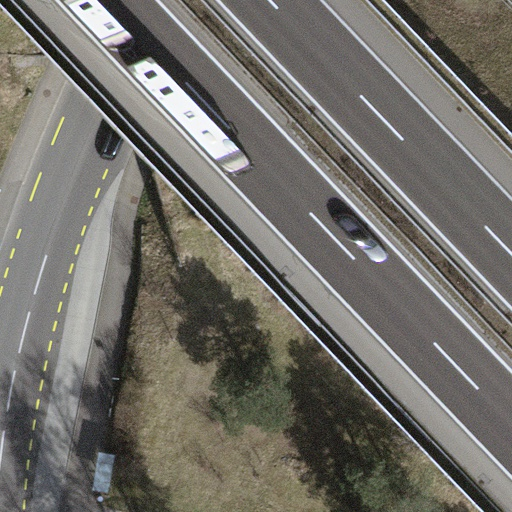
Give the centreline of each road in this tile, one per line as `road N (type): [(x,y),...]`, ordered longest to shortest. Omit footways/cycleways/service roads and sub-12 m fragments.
road 1 (motorway): [(106,0),(511,425)]
road 2 (secondary): [(24,336),(61,205),(105,97),(163,0)]
road 3 (motorway): [(511,250),(272,0)]
